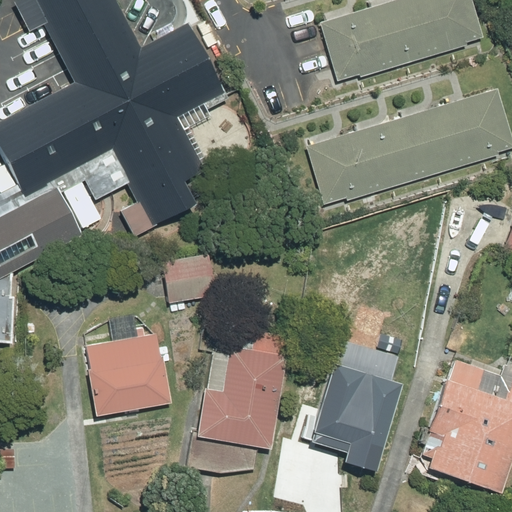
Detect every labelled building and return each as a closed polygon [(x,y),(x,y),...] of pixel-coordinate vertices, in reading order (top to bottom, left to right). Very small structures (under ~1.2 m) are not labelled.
[(26,0),(67,77),(0,113),(0,161),(13,187),(0,193),(0,339),(5,339),(7,292),(4,293),(4,269),(75,231),(52,189),(78,176),(88,196),(120,178),(131,198),(115,206),(128,231),(187,200),(174,177),(198,166),(174,120),(221,95),(180,18),(135,42),(112,0),(26,0)] [(386,0),(384,0),(317,21),(333,78),(356,71),(357,75),(404,60),(386,0)] [(468,0),(387,0),(405,60),(462,43),(461,40),(479,35),(468,0)] [(418,110),(436,171),(495,153),(494,150),(511,144),(494,87),(418,110)] [(418,110),(371,124),(389,185),(436,171),(418,110)] [(370,124),(302,145),(319,203),(342,196),(343,198),(389,185),(370,124)] [(215,186),(197,196),(204,208),(222,198),(215,186)] [(511,212),(499,254),(511,258),(511,212)] [(310,267),(336,274),(341,257),(328,253),(329,249),(316,246),(310,267)] [(204,252),(159,258),(164,300),(210,294),(204,252)] [(85,368),(82,368),(89,412),(165,400),(158,354),(156,354),(153,332),(140,334),(139,326),(129,327),(131,336),(81,344),(85,368)] [(187,466),(217,471),(250,467),(255,445),(265,447),(282,353),(279,352),(283,334),(250,328),(246,348),(226,344),(217,390),(198,386),(190,433),(193,433),(187,466)] [(340,450),(337,458),(370,469),(398,380),(387,377),(395,354),(337,336),(329,361),(327,360),(303,438),(340,450)] [(419,429),(423,431),(412,464),(417,473),(483,495),(485,487),(495,491),(511,442),(511,366),(511,367),(500,397),(472,387),(478,367),(449,357),(442,378),(438,377),(419,429)] [(0,447),(0,471),(10,472),(11,448),(0,447)]
